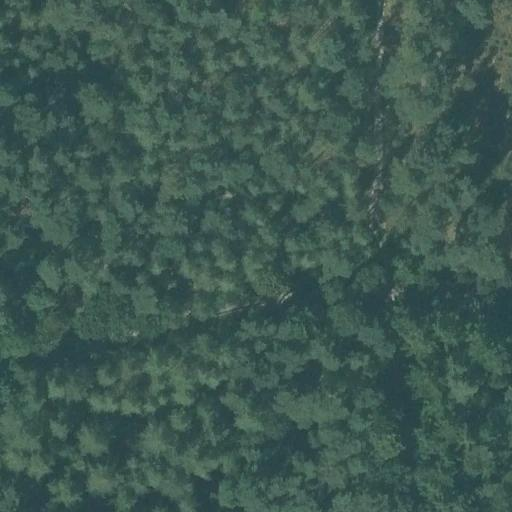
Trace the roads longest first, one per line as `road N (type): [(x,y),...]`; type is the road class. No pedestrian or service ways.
road 1 (track): [(377,245),(380,0)]
road 2 (track): [(409,511),(380,313)]
road 3 (track): [(511,293),(376,287)]
